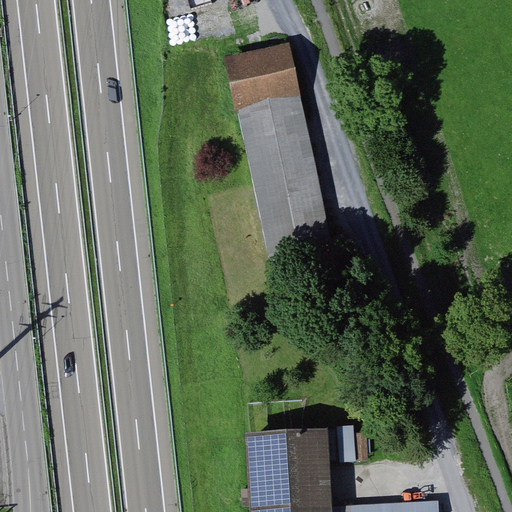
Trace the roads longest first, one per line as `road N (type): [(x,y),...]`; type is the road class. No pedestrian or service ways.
road 1 (track): [(320,0),(508,511)]
road 2 (motorway): [(38,0),(95,511)]
road 3 (motorway): [(150,511),(95,0)]
road 4 (track): [(440,422),(284,0)]
road 5 (tertiary): [(29,511),(0,216)]
